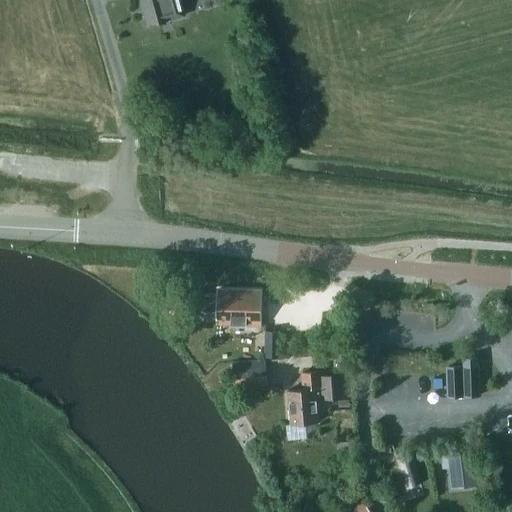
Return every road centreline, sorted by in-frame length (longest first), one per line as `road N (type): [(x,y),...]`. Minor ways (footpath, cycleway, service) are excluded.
road 1 (tertiary): [(0,225),(157,235),(327,259)]
road 2 (tertiary): [(511,277),(327,259)]
